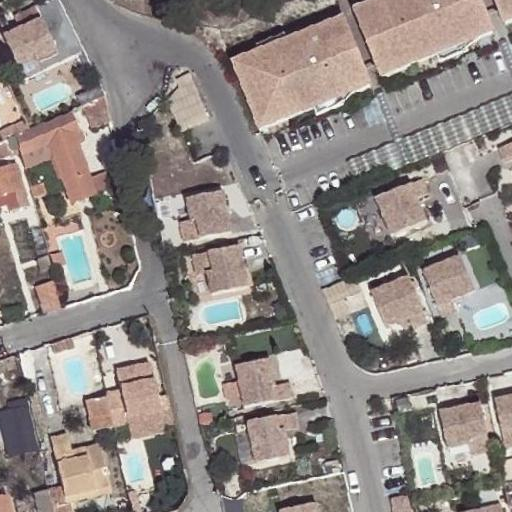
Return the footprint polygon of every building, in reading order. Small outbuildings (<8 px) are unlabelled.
[(474,0),(375,0),(351,10),(375,70),(403,58),(405,64),(459,42),(457,36),(485,25),(474,0)] [(511,0),(491,0),(497,15),(511,9),(511,0)] [(38,19),(0,36),(0,37),(20,80),(38,72),(34,62),(53,53),(38,19)] [(338,19),(228,63),(252,123),(280,111),(282,117),(336,95),(335,90),(362,78),(338,19)] [(178,136),(208,124),(190,79),(160,91),(178,136)] [(104,97),(86,107),(96,129),(109,125),(104,97)] [(85,172),(72,136),(76,134),(69,116),(16,139),(20,156),(44,147),(48,158),(66,206),(94,198),(92,192),(85,172)] [(12,138),(0,143),(0,159),(15,154),(12,138)] [(511,140),(494,148),(499,162),(511,157),(511,140)] [(44,147),(20,156),(22,166),(48,158),(44,147)] [(102,166),(85,172),(92,192),(109,186),(102,166)] [(13,167),(0,171),(0,208),(5,208),(6,212),(25,207),(13,167)] [(418,179),(371,198),(386,235),(422,221),(413,198),(424,193),(418,179)] [(41,182),(28,185),(30,195),(43,191),(41,182)] [(220,192),(183,199),(187,220),(176,223),(181,242),(228,233),(220,192)] [(237,246),(189,256),(193,275),(204,273),(208,294),(246,287),(237,246)] [(457,255),(419,270),(437,317),(452,311),(447,299),(471,290),(457,255)] [(52,258),(55,272),(66,269),(63,256),(52,258)] [(48,270),(44,258),(34,261),(37,273),(48,270)] [(348,276),(341,279),(341,280),(318,289),(331,319),(343,314),(337,298),(355,291),(348,276)] [(405,276),(367,291),(381,326),(404,317),(409,328),(423,322),(405,276)] [(42,316),(59,311),(52,284),(35,290),(42,316)] [(69,341),(49,347),(53,357),(72,351),(69,341)] [(267,358),(233,366),(241,407),(291,397),(287,381),(273,385),(267,358)] [(149,366),(115,373),(119,394),(105,397),(106,401),(112,430),(127,426),(126,420),(159,413),(158,407),(149,366)] [(115,373),(100,377),(105,397),(119,394),(115,373)] [(511,394),(491,399),(501,446),(511,444),(511,394)] [(112,430),(106,401),(86,405),(92,435),(112,431),(112,430)] [(477,402),(435,410),(443,447),(464,442),(467,453),(486,449),(477,402)] [(159,413),(126,420),(127,426),(130,438),(163,431),(162,427),(171,426),(167,405),(158,407),(159,413)] [(293,411),(245,422),(253,463),(288,456),(282,430),(297,427),(293,411)] [(67,505),(99,497),(97,492),(112,488),(101,445),(85,449),(87,457),(73,460),(71,452),(67,436),(51,440),(67,505)] [(85,449),(71,452),(73,460),(87,457),(85,449)] [(97,492),(99,497),(113,494),(112,488),(97,492)] [(36,511),(52,511),(49,494),(33,498),(36,511)] [(407,511),(404,494),(387,497),(389,511),(407,511)] [(316,511),(314,502),(278,510),(278,511),(316,511)]
